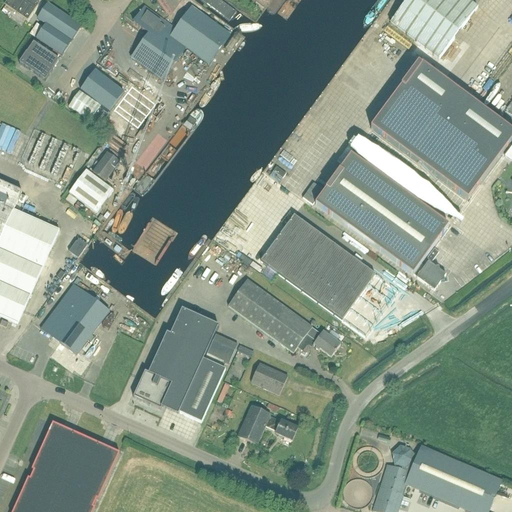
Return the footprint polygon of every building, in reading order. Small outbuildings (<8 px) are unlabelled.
[(9,0),(6,4),(4,5),(9,9),(20,17),(27,21),(39,4),(34,0),(33,0),(9,0)] [(477,10),(463,0),(408,0),(389,25),(438,62),(477,10)] [(0,19),(5,23),(3,26),(12,33),(22,20),(0,3),(0,19)] [(61,56),(80,28),(47,6),(37,20),(46,26),(36,40),(61,56)] [(161,83),(185,51),(208,67),(230,38),(191,10),(169,39),(162,33),(167,26),(144,9),(133,25),(148,36),(130,60),(161,83)] [(255,20),(257,17),(248,11),(245,14),(255,20)] [(37,25),(30,36),(34,39),(41,28),(37,25)] [(367,35),(347,79),(359,84),(378,40),(367,35)] [(59,63),(32,45),(19,65),(45,83),(59,63)] [(0,63),(10,72),(15,66),(5,57),(0,62),(0,63)] [(467,202),(511,141),(511,134),(419,66),(371,130),(467,202)] [(94,74),(80,93),(109,114),(124,95),(94,74)] [(110,113),(119,119),(120,118),(127,123),(126,125),(134,131),(152,107),(128,89),(110,113)] [(68,110),(89,124),(92,120),(101,126),(108,117),(98,110),(100,109),(79,94),(68,110)] [(16,135),(0,128),(0,152),(14,158),(19,144),(14,142),(16,135)] [(106,155),(92,174),(105,183),(119,164),(106,155)] [(416,280),(434,293),(440,284),(444,283),(444,279),(445,277),(439,272),(438,269),(435,269),(428,264),(424,269),(421,266),(448,228),(350,158),(315,207),(412,277),(413,277),(417,279),(416,280)] [(84,177),(71,195),(94,213),(107,195),(84,177)] [(0,318),(16,326),(59,232),(14,211),(22,194),(0,184),(0,318)] [(260,264),(263,266),(260,270),(271,278),(276,282),(279,278),(341,323),(375,277),(293,218),(260,264)] [(80,235),(91,240),(94,235),(83,230),(80,235)] [(68,254),(78,261),(87,247),(78,241),(76,244),(76,243),(68,254)] [(233,261),(229,263),(235,272),(239,270),(233,261)] [(56,278),(60,281),(65,275),(61,272),(56,278)] [(306,338),(312,329),(246,282),(228,308),(293,355),(306,338)] [(76,358),(78,355),(80,357),(84,351),(82,350),(109,314),(73,287),(40,331),(76,358)] [(219,328),(183,312),(171,337),(167,335),(149,374),(145,373),(133,400),(161,412),(163,407),(179,415),(202,362),(204,362),(215,337),(219,328)] [(312,329),(306,338),(315,344),(313,346),(316,349),(315,350),(318,353),(320,351),(331,359),(340,346),(322,333),(320,336),(312,329)] [(225,372),(220,370),(223,363),(229,365),(237,347),(215,337),(204,362),(202,362),(179,415),(201,425),(225,372)] [(115,370),(120,353),(113,351),(108,367),(115,370)] [(259,366),(251,385),(279,397),(287,378),(259,366)] [(292,444),(298,430),(281,423),(280,424),(269,420),(270,418),(251,409),(237,439),(257,448),(265,429),(276,434),(275,436),(292,444)] [(52,425),(12,511),(93,511),(119,456),(52,425)] [(398,511),(406,487),(464,511),(489,511),(502,483),(421,448),(409,474),(387,467),(372,511),(398,511)] [(399,450),(391,457),(393,467),(405,471),(414,460),(410,453),(399,450)]
